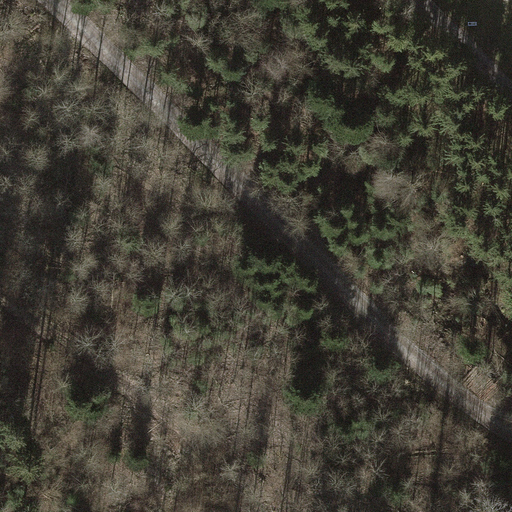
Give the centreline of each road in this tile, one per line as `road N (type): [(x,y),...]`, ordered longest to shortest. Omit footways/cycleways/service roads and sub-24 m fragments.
road 1 (track): [(59,0),(409,355),(511,429)]
road 2 (track): [(422,0),(511,102)]
